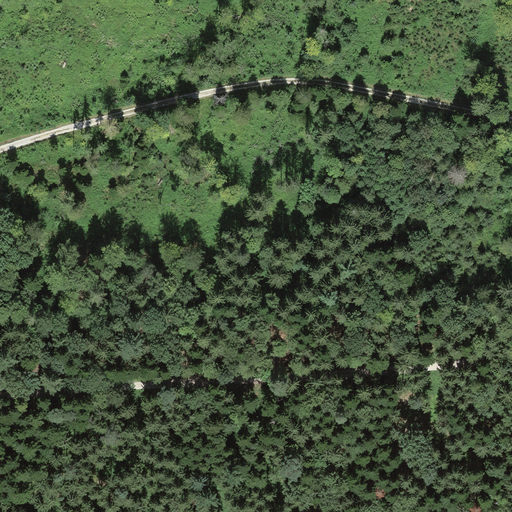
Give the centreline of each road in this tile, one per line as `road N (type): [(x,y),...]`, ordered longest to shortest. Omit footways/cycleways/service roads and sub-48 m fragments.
road 1 (track): [(511,113),(280,80),(140,105),(0,148)]
road 2 (track): [(0,386),(132,385),(313,364),(511,357)]
